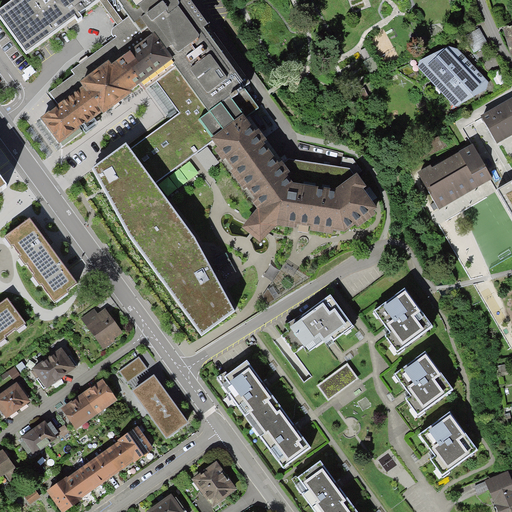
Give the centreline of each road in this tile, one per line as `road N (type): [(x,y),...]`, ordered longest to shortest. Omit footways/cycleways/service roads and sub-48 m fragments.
road 1 (residential): [(0,124),(151,330)]
road 2 (residential): [(182,371),(374,254),(383,241)]
road 3 (residential): [(0,437),(151,330)]
road 4 (residential): [(105,511),(221,429)]
